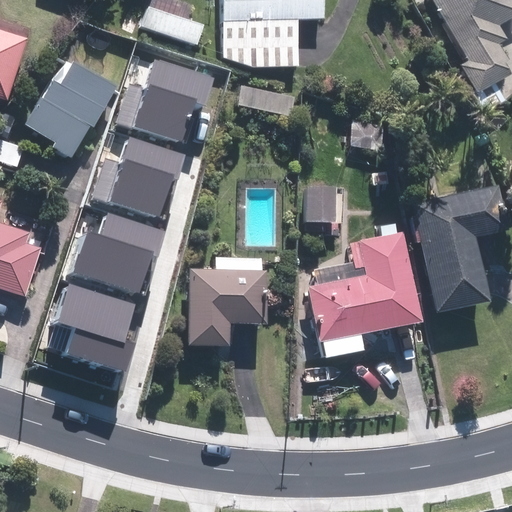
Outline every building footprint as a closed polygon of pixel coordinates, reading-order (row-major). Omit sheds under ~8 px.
[(219,0),(221,59),(252,67),(298,66),(296,21),(323,20),(322,0),(219,0)] [(497,44),(505,40),(497,26),(511,17),(511,0),(429,0),(466,62),(458,67),(474,95),(509,75),(502,63),(507,60),(497,44)] [(147,9),(140,27),(196,46),(202,27),(147,9)] [(0,98),(6,101),(26,39),(0,30),(0,98)] [(73,152),(114,84),(72,59),(31,128),(73,152)] [(243,88),(240,104),(291,114),(294,97),(243,88)] [(383,124),(350,119),(345,147),(378,152),(383,124)] [(507,231),(497,185),(409,204),(433,313),(488,301),(474,238),(507,231)] [(335,188),(305,187),(304,223),(334,223),(335,188)] [(0,205),(1,202),(0,201),(0,289),(24,297),(39,247),(26,243),(29,233),(0,224),(0,205)] [(171,218),(151,213),(143,239),(163,245),(171,218)] [(121,245),(81,233),(61,300),(100,311),(103,303),(154,317),(169,266),(119,251),(121,245)] [(308,287),(319,342),(418,322),(400,233),(358,242),(364,276),(308,287)] [(264,325),(264,270),(260,270),(260,257),(213,257),(213,270),(188,270),(187,346),(227,346),(227,324),(264,325)]
